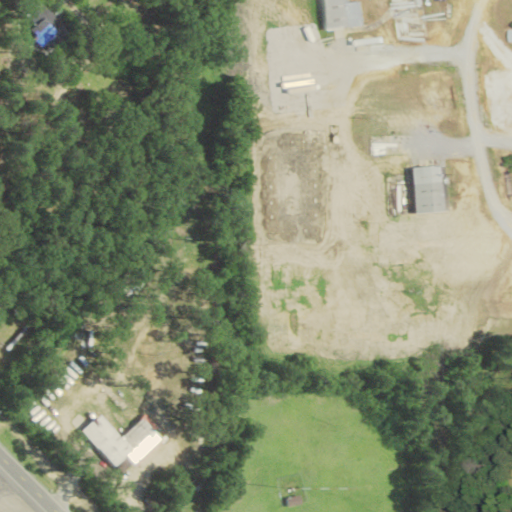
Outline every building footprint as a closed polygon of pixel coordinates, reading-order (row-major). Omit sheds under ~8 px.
[(24,27),(45,46),(62,28),(31,0),(28,0),(16,13),(27,23),(24,27)] [(320,0),(324,30),(367,26),(365,1),(352,2),(351,0),(320,0)] [(417,213),(447,212),(445,166),(415,168),(417,213)] [(109,457),(118,449),(114,445),(123,436),(102,413),(84,430),(109,457)] [(129,454),(137,463),(165,438),(146,417),(124,437),(135,449),(129,454)]
